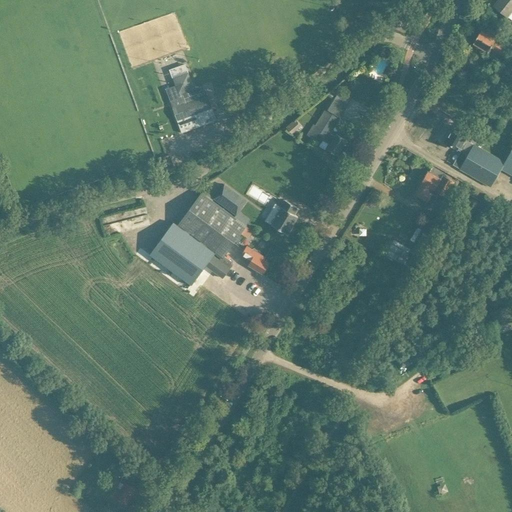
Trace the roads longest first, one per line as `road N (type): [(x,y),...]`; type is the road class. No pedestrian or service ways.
road 1 (tertiary): [(166,511),(433,55)]
road 2 (unclassified): [(0,241),(58,214),(201,176),(379,35),(433,55)]
road 3 (track): [(249,345),(355,395),(285,511)]
road 4 (track): [(355,395),(402,511)]
